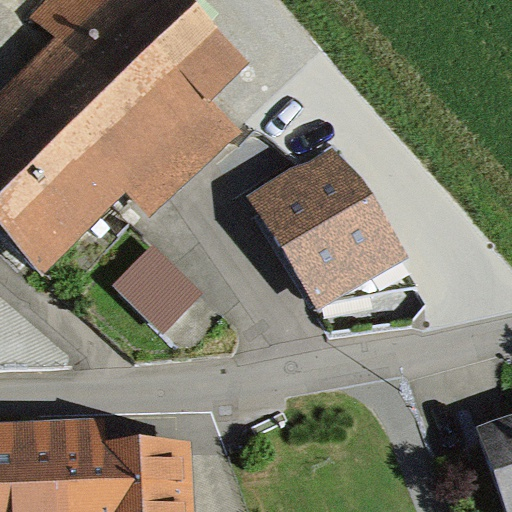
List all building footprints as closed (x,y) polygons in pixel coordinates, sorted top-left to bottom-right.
[(57,37),(0,94),(0,227),(45,271),(127,187),(155,214),(240,127),(211,100),(247,64),(181,0),(50,0),(35,16),(57,37)] [(252,196),(316,305),(408,256),(374,193),(331,149),(293,171),(252,196)] [(201,292),(150,244),(114,283),(164,331),(201,292)] [(511,511),(511,413),(479,426),(511,511)] [(0,511),(195,511),(193,440),(103,442),(102,419),(0,422),(0,511)]
